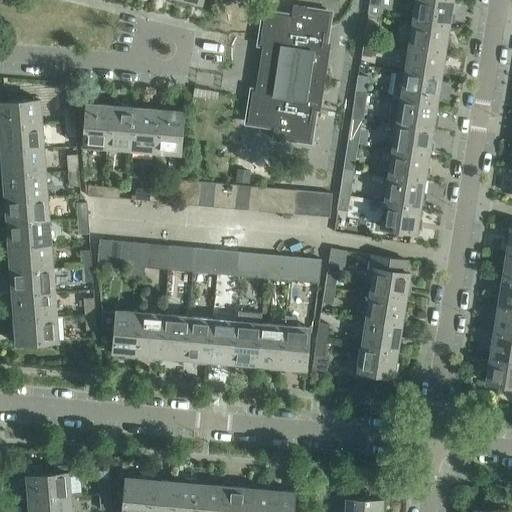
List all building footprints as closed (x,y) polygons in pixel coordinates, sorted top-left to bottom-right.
[(444,0),(415,0),(412,21),(449,27),(453,1),(444,0)] [(262,27),(262,28),(260,35),(261,35),(259,44),(263,44),(260,62),(259,70),(255,91),(252,90),(251,99),(250,99),(249,107),(250,107),(247,122),(274,126),(272,139),(286,141),(286,138),(310,141),(311,133),(313,125),(312,124),(315,110),(320,111),(330,45),(325,44),(327,30),(328,30),(329,21),(328,21),(330,13),(307,9),(307,6),(293,4),(291,16),(265,12),(262,27)] [(412,21),(408,47),(444,52),(449,27),(412,21)] [(366,24),(364,38),(374,40),(376,26),(366,24)] [(374,40),(364,38),(361,55),(372,57),(374,40)] [(408,47),(404,72),(440,78),(444,52),(408,47)] [(391,96),(400,98),(436,104),(440,78),(404,72),(395,71),(391,96)] [(358,75),(356,91),(366,93),(368,77),(358,75)] [(366,93),(356,91),(353,106),(364,108),(366,93)] [(400,98),(396,124),(432,129),(436,104),(400,98)] [(0,101),(0,126),(42,124),(40,99),(0,101)] [(83,146),(107,148),(111,105),(86,103),(83,146)] [(107,148),(131,150),(135,107),(111,105),(107,148)] [(63,107),(65,122),(75,122),(74,106),(63,107)] [(131,150),(156,152),(159,109),(135,107),(131,150)] [(159,109),(156,152),(180,154),(183,111),(159,109)] [(75,122),(65,122),(66,138),(76,137),(75,122)] [(0,126),(0,133),(1,151),(43,148),(42,124),(0,126)] [(396,124),(392,149),(428,155),(432,129),(396,124)] [(350,127),(347,142),(358,144),(360,128),(350,127)] [(358,144),(347,142),(345,158),(355,160),(358,144)] [(1,151),(3,174),(45,171),(43,148),(1,151)] [(392,149),(388,175),(424,181),(428,155),(392,149)] [(67,155),(68,170),(79,170),(77,154),(67,155)] [(251,181),(253,169),(241,167),(239,179),(251,181)] [(79,170),(68,170),(69,187),(80,186),(79,170)] [(3,174),(5,198),(47,195),(45,171),(3,174)] [(388,175),(384,200),(420,206),(424,181),(388,175)] [(342,178),(339,194),(350,196),(352,180),(342,178)] [(176,203),(188,204),(190,180),(178,179),(176,203)] [(188,204),(200,205),(202,181),(190,180),(188,204)] [(200,205),(212,206),(214,182),(202,181),(200,205)] [(212,206),(223,207),(226,183),(214,182),(212,206)] [(223,207),(235,208),(237,184),(226,183),(223,207)] [(235,208),(247,209),(249,186),(237,184),(235,208)] [(88,196),(103,197),(104,186),(89,185),(88,196)] [(104,186),(103,197),(119,198),(120,188),(104,186)] [(247,209),(259,210),(261,187),(249,186),(247,209)] [(259,210),(271,212),(273,188),(261,187),(259,210)] [(271,212),(282,213),(285,189),(273,188),(271,212)] [(135,199),(151,201),(152,190),(136,189),(135,199)] [(282,213),(294,214),(296,190),(285,189),(282,213)] [(152,190),(151,201),(167,202),(167,192),(152,190)] [(294,214),(306,215),(308,191),(296,190),(294,214)] [(306,215),(318,216),(320,192),(308,191),(306,215)] [(320,192),(318,216),(330,217),(332,193),(320,192)] [(350,196),(339,194),(337,209),(347,211),(350,196)] [(5,198),(7,223),(49,219),(47,195),(5,198)] [(420,206),(384,200),(380,227),(416,233),(420,206)] [(77,203),(78,218),(88,217),(87,202),(77,203)] [(88,217),(78,218),(79,234),(89,233),(88,217)] [(7,223),(9,247),(51,243),(49,219),(7,223)] [(98,263),(109,264),(111,240),(100,239),(98,263)] [(109,264),(121,265),(123,241),(111,240),(109,264)] [(121,265),(133,266),(135,242),(123,241),(121,265)] [(133,266),(144,267),(146,243),(135,242),(133,266)] [(9,247),(11,271),(52,268),(51,243),(9,247)] [(144,267),(156,268),(158,244),(146,243),(144,267)] [(156,268),(168,269),(170,245),(158,244),(156,268)] [(168,269),(179,270),(181,246),(170,245),(168,269)] [(179,270),(191,271),(193,247),(181,246),(179,270)] [(332,246),(331,261),(347,262),(348,248),(332,246)] [(191,271),(203,272),(205,248),(193,247),(191,271)] [(203,272),(214,273),(216,249),(205,248),(203,272)] [(214,273),(226,274),(228,250),(216,249),(214,273)] [(80,251),(81,266),(92,265),(91,250),(80,251)] [(226,274),(237,275),(240,251),(228,250),(226,274)] [(237,275),(249,276),(251,253),(240,251),(237,275)] [(511,253),(506,252),(502,278),(511,279),(511,253)] [(249,276),(261,277),(263,254),(251,253),(249,276)] [(261,277),(272,278),(275,255),(263,254),(261,277)] [(272,278),(284,279),(286,256),(275,255),(272,278)] [(284,279),(296,281),(298,257),(286,256),(284,279)] [(376,256),(369,293),(405,299),(410,273),(405,273),(407,261),(376,256)] [(296,281),(307,282),(310,258),(298,257),(296,281)] [(310,258),(307,282),(319,283),(321,259),(310,258)] [(92,265),(81,266),(83,282),(93,281),(92,265)] [(11,271),(12,295),(54,292),(52,268),(11,271)] [(327,271),(325,287),(335,288),(338,272),(327,271)] [(511,279),(502,278),(498,303),(511,305),(511,279)] [(335,288),(325,287),(322,302),(333,304),(335,288)] [(12,295),(14,319),(56,316),(54,292),(12,295)] [(369,293),(365,319),(401,325),(405,299),(369,293)] [(84,298),(85,314),(96,314),(94,298),(84,298)] [(511,305),(498,303),(494,329),(511,331),(511,305)] [(112,352),(137,354),(140,312),(116,310),(116,313),(102,311),(103,328),(114,329),(112,352)] [(137,354),(161,356),(164,314),(140,312),(137,354)] [(96,314),(85,314),(86,330),(97,329),(96,314)] [(161,356),(185,358),(189,316),(164,314),(161,356)] [(56,316),(14,319),(16,344),(58,340),(56,316)] [(185,358),(209,361),(213,318),(189,316),(185,358)] [(209,361),(233,363),(237,320),(213,318),(209,361)] [(365,319),(361,345),(397,351),(401,325),(365,319)] [(233,363),(257,365),(261,323),(237,320),(233,363)] [(319,322),(316,338),(327,340),(329,324),(319,322)] [(257,365),(281,367),(285,325),(261,323),(257,365)] [(285,325),(281,367),(306,369),(309,327),(285,325)] [(511,331),(494,329),(490,354),(511,357),(511,331)] [(327,340),(316,338),(312,369),(327,371),(329,356),(325,355),(327,340)] [(397,351),(361,345),(357,371),(394,377),(394,376),(393,376),(397,351)] [(511,357),(490,354),(486,381),(485,381),(485,382),(511,386),(511,357)] [(28,499),(71,496),(82,495),(81,479),(98,478),(98,470),(26,475),(28,499)] [(109,477),(98,478),(99,494),(110,493),(109,477)] [(122,511),(146,511),(150,479),(126,477),(122,511)] [(171,511),(195,511),(198,483),(197,483),(197,479),(185,478),(185,482),(174,481),(171,511)] [(146,511),(171,511),(174,481),(150,479),(146,511)] [(195,511),(219,511),(222,485),(198,483),(195,511)] [(219,511),(244,511),(246,487),(222,485),(219,511)] [(244,511),(268,511),(270,490),(246,487),(244,511)] [(270,490),(268,511),(292,511),(295,492),(270,490)] [(111,509),(110,493),(99,494),(101,509),(111,509)] [(28,499),(29,511),(71,511),(71,496),(28,499)] [(300,511),(310,511),(311,498),(301,497),(300,511)] [(346,503),(345,511),(382,511),(382,500),(383,500),(383,499),(346,498),(346,502),(346,503)]
